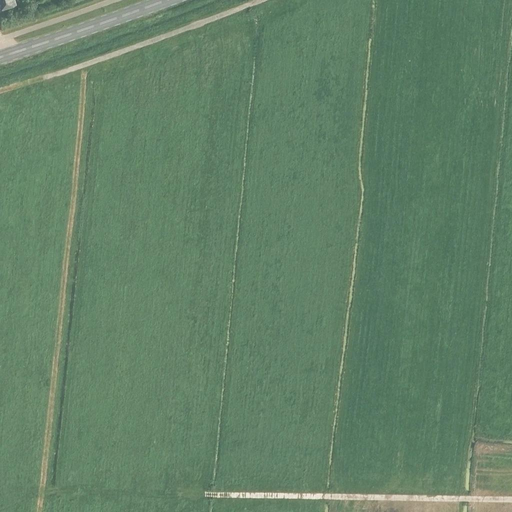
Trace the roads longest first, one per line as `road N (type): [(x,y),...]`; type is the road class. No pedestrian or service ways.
road 1 (track): [(511,499),(0,490)]
road 2 (track): [(46,78),(247,4)]
road 3 (secondary): [(0,57),(167,0)]
